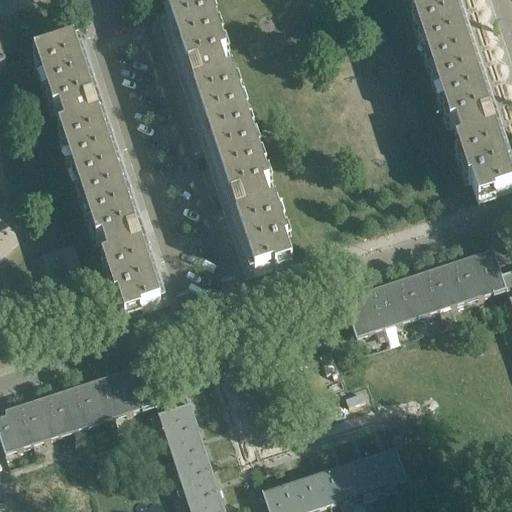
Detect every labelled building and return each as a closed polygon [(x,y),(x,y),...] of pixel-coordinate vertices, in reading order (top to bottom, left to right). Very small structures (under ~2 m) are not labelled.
[(511,196),(511,158),(459,0),(405,0),(475,209),(511,196)] [(295,268),(208,5),(159,21),(246,284),(295,268)] [(170,309),(125,173),(84,46),(35,62),(122,325),(170,309)] [(357,344),(506,297),(501,280),(494,257),(487,260),(488,265),(346,312),(346,311),(345,312),(356,346),(357,345),(357,344)] [(506,297),(509,307),(511,305),(511,276),(501,280),(506,297)] [(155,411),(150,396),(142,373),(135,375),(137,381),(0,425),(0,445),(5,462),(6,461),(6,460),(155,411)] [(150,396),(155,411),(159,422),(190,412),(181,385),(150,396)] [(159,422),(166,445),(197,435),(190,414),(191,414),(190,412),(159,422)] [(166,445),(173,467),(204,456),(197,435),(166,445)] [(173,467),(180,489),(211,479),(204,456),(173,467)] [(395,458),(374,465),(384,495),(406,488),(395,456),(394,456),(395,458)] [(374,465),(351,472),(362,503),(384,495),(374,465)] [(351,472),(329,479),(339,510),(362,503),(351,472)] [(180,489),(188,511),(218,501),(211,479),(180,489)] [(329,479),(307,487),(315,511),(334,511),(339,510),(329,479)] [(315,511),(307,487),(285,494),(290,511),(315,511)] [(290,511),(285,494),(264,501),(263,500),(262,500),(266,511),(290,511)] [(188,511),(187,511),(222,511),(218,501),(188,511)]
